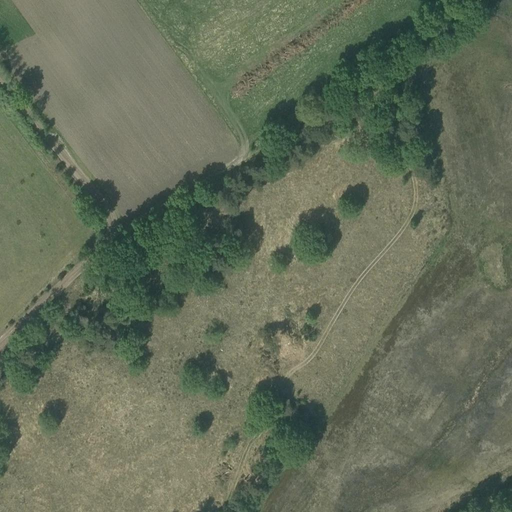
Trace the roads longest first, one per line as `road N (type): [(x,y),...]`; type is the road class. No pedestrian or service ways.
road 1 (track): [(226,511),(285,375),(309,358),(409,213),(384,64),(116,228)]
road 2 (track): [(0,342),(116,228),(0,75)]
